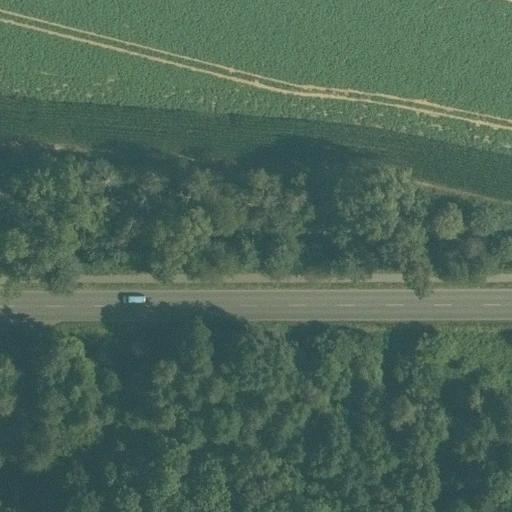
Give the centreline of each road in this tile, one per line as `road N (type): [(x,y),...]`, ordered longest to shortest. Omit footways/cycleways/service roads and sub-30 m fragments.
road 1 (track): [(0,122),(443,175),(511,175)]
road 2 (primary): [(0,304),(511,302)]
road 3 (track): [(32,303),(23,511)]
